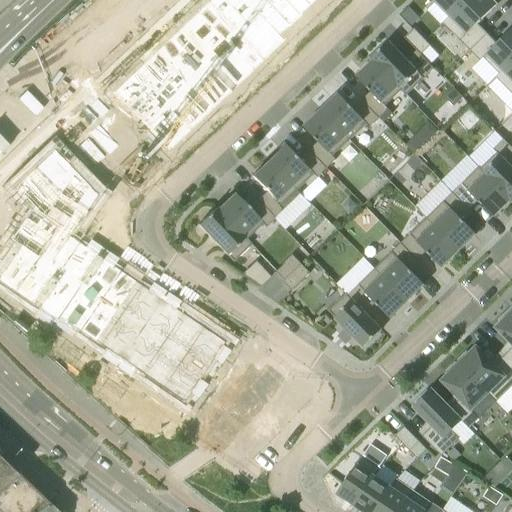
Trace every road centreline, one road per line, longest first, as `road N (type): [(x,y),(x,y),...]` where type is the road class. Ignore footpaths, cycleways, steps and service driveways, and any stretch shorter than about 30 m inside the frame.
road 1 (residential): [(377,0),(157,210),(148,239),(171,267),(357,398)]
road 2 (residential): [(357,398),(511,254)]
road 3 (secondary): [(150,502),(0,376)]
road 4 (secondary): [(0,403),(123,506)]
road 5 (residential): [(321,511),(298,495),(298,469),(357,398)]
